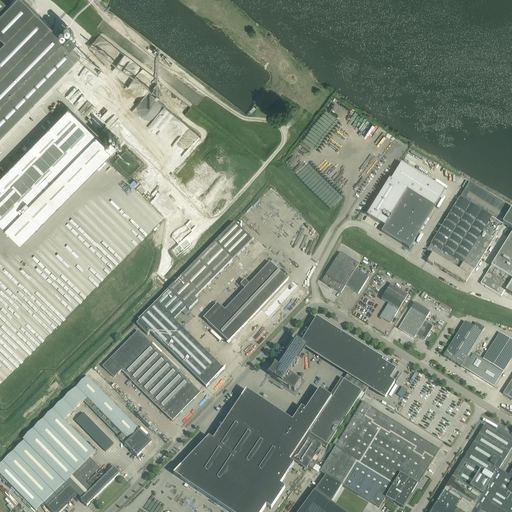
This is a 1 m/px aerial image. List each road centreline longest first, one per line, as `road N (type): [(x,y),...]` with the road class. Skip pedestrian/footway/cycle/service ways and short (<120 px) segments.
road 1 (unclassified): [(108,511),(318,305)]
road 2 (unclassified): [(483,405),(318,305)]
road 3 (unknown): [(71,284),(37,250),(115,172)]
road 4 (unclassified): [(417,511),(483,405)]
